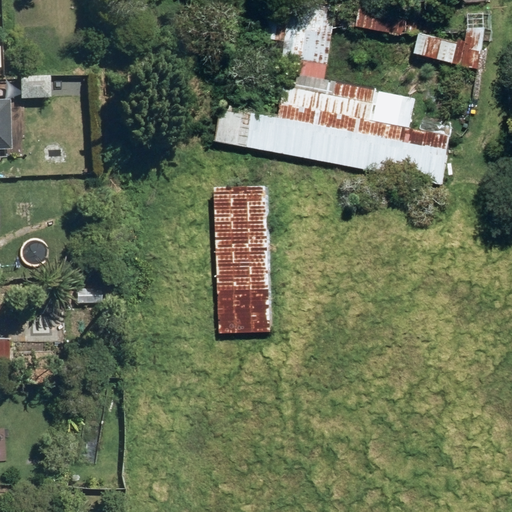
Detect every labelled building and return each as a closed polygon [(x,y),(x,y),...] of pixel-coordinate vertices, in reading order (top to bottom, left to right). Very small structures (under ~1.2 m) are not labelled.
[(423,8),(365,2),(362,29),(420,35),(423,8)] [(379,91),(329,82),(342,13),(314,7),(312,16),(275,9),(270,36),(287,39),(283,58),(304,62),(299,88),(289,86),(283,117),(224,106),(217,144),(442,185),(444,178),(451,136),(373,122),(379,91)] [(471,13),(467,43),(420,37),(417,60),(484,68),(486,56),(490,16),(471,13)] [(0,152),(11,152),(10,102),(0,101),(0,152)] [(270,186),(218,187),(221,333),(273,332),(270,186)]
